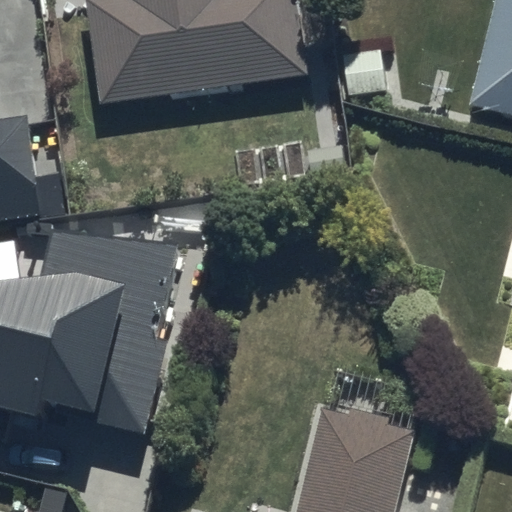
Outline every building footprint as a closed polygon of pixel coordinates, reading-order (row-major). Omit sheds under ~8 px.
[(108,0),(91,2),(104,107),(312,82),(302,0),(108,0)] [(511,0),(503,0),(477,110),(511,117),(511,0)] [(29,126),(0,130),(0,227),(42,222),(29,126)] [(0,265),(0,400),(135,439),(190,248),(63,212),(48,261),(0,265)] [(402,511),(421,438),(327,415),(302,511),(402,511)]
